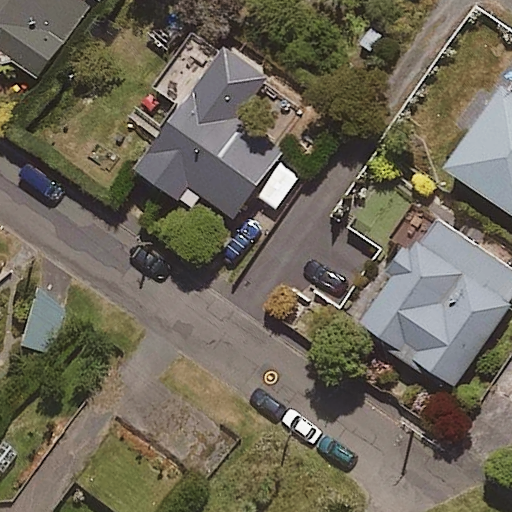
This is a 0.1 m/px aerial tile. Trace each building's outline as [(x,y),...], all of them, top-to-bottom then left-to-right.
[(90,6),(81,0),(0,0),(0,50),(39,78),(90,6)] [(270,81),(231,53),(143,175),(191,210),(202,194),(239,220),(284,158),(239,125),(270,81)] [(511,90),(453,175),(511,215),(511,90)] [(511,303),(511,271),(434,221),(362,333),(454,392),(511,303)] [(67,311),(36,299),(18,346),(49,358),(67,311)]
